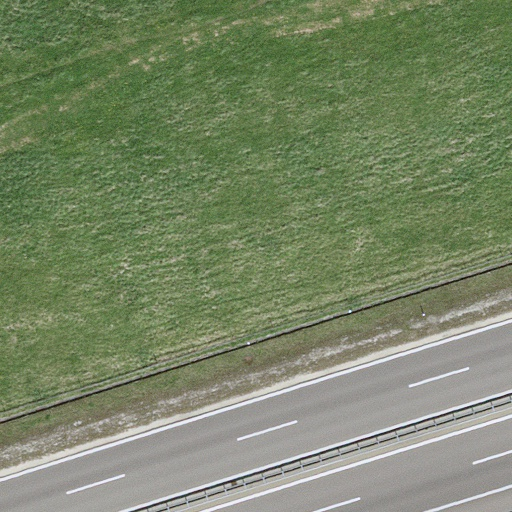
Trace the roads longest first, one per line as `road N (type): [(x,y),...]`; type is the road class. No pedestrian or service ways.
road 1 (motorway): [(511,355),(6,511)]
road 2 (motorway): [(316,511),(511,452)]
